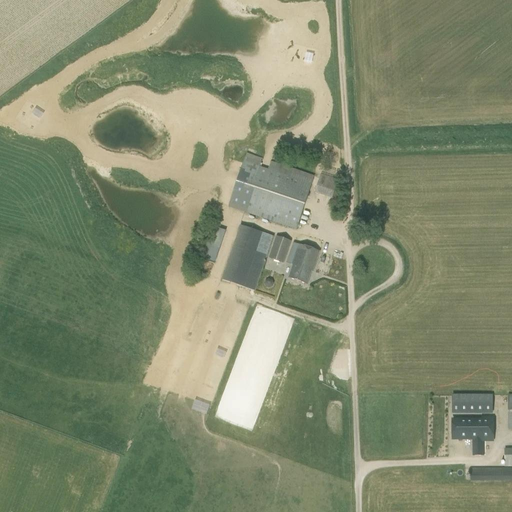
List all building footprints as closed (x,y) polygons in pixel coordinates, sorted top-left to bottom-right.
[(228,208),(296,231),(313,179),(298,174),(299,169),(291,167),(289,173),(245,158),(228,208)] [(320,175),(314,194),(336,201),(342,183),(320,175)] [(211,227),(202,259),(216,263),(225,231),(211,227)] [(255,290),(273,236),(242,227),(225,280),(255,290)] [(284,263),(291,242),(276,237),(269,259),(284,263)] [(294,244),(288,263),(293,265),(289,278),(307,284),(311,271),(313,271),(319,253),(294,244)] [(493,395),(451,395),(451,414),(493,414),(493,395)] [(453,440),(472,440),(472,448),(468,449),(468,456),(484,456),(483,442),(493,442),(492,418),(482,418),(482,420),(452,420),(453,440)] [(511,468),(471,469),(471,481),(511,481),(511,468)]
